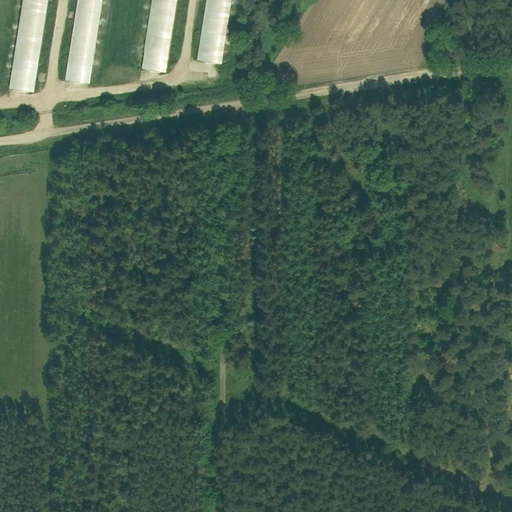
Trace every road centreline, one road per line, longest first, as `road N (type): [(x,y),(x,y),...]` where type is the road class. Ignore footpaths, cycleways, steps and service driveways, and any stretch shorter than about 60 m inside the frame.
road 1 (track): [(292,0),(269,35),(249,102),(216,322),(209,511)]
road 2 (unclassified): [(0,141),(511,62)]
